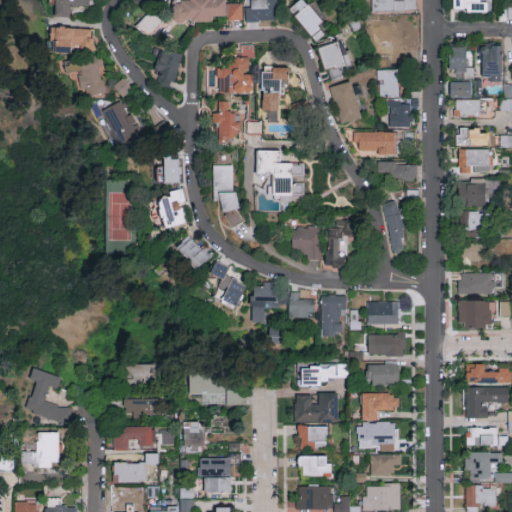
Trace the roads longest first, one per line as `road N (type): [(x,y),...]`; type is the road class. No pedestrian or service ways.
road 1 (residential): [(437,511),(431,0)]
road 2 (residential): [(116,0),(109,24),(138,78),(188,122),(198,206),(210,228),(270,270),(390,278)]
road 3 (residential): [(390,278),(378,208),(332,131),(304,47),(290,39),(202,44),(188,122)]
road 4 (residential): [(266,511),(266,392)]
